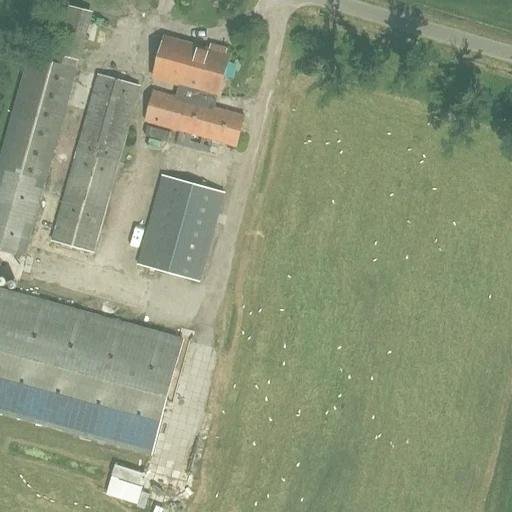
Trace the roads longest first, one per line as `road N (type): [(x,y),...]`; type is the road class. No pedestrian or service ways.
road 1 (unknown): [(293,0),(215,326)]
road 2 (unclassified): [(511,56),(315,0)]
